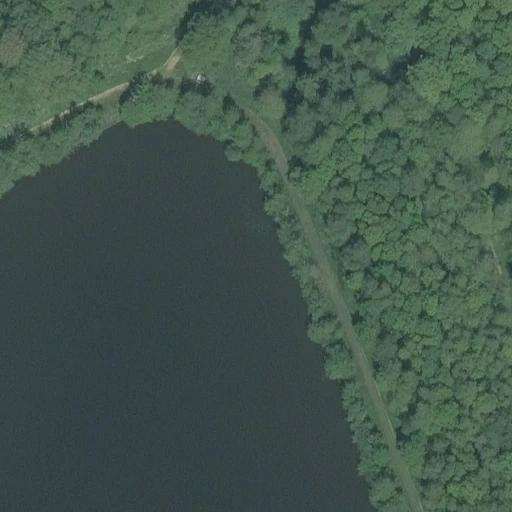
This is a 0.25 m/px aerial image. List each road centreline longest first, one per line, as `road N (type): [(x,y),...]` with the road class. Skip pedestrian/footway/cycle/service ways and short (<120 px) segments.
road 1 (track): [(413,511),(269,124),(247,98),(144,42),(227,0)]
road 2 (track): [(511,337),(485,237),(379,0)]
